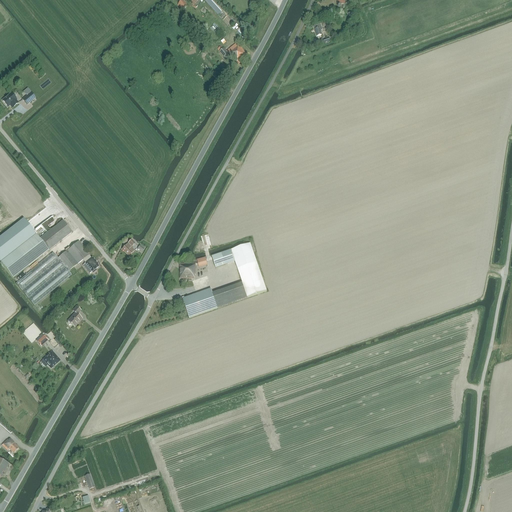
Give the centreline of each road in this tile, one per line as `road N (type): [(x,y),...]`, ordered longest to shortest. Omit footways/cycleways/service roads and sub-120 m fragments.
road 1 (unclassified): [(152,299),(312,0)]
road 2 (tertiary): [(130,285),(284,0)]
road 3 (unclassified): [(463,511),(511,229)]
road 4 (tertiary): [(0,511),(130,285)]
road 5 (unclassified): [(33,511),(152,299)]
road 6 (unclassified): [(130,285),(0,127)]
